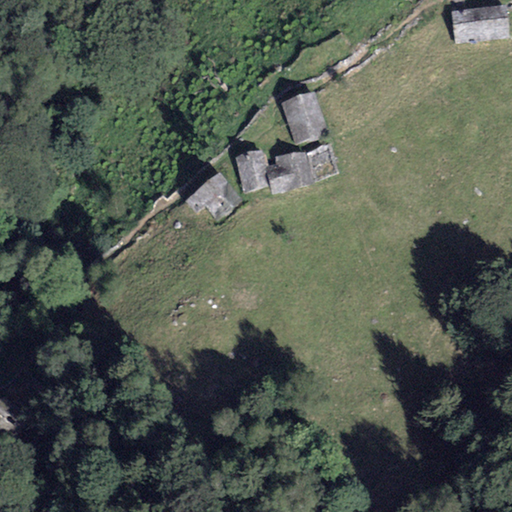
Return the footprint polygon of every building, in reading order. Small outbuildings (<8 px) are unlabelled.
[(507,6),(452,11),(455,42),(510,38),(507,6)] [(315,93),(281,104),(295,144),(328,134),(315,93)] [(265,168),(269,186),(271,194),(314,184),(305,149),(274,157),(276,165),(265,168)] [(269,186),(265,168),(260,150),(235,156),(244,193),(269,186)] [(242,202),(219,173),(185,202),(196,216),(204,208),(217,223),(242,202)] [(28,421),(1,399),(0,399),(0,437),(9,444),(28,421)]
